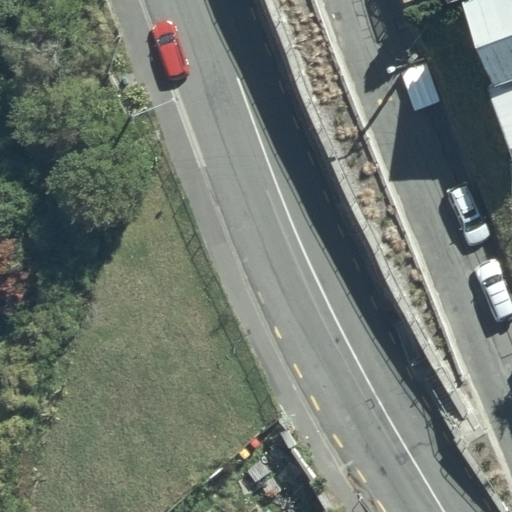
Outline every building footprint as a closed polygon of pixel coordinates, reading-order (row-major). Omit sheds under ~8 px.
[(463,10),(488,0),(444,0),(449,15),(463,10)] [(511,0),(488,0),(463,10),(511,162),(511,0)] [(145,247),(175,181),(134,162),(104,227),(145,247)] [(128,326),(37,403),(129,511),(189,511),(251,459),(224,427),(235,418),(180,354),(170,363),(148,337),(141,342),(128,326)] [(342,511),(347,503),(311,481),(292,511),(342,511)]
